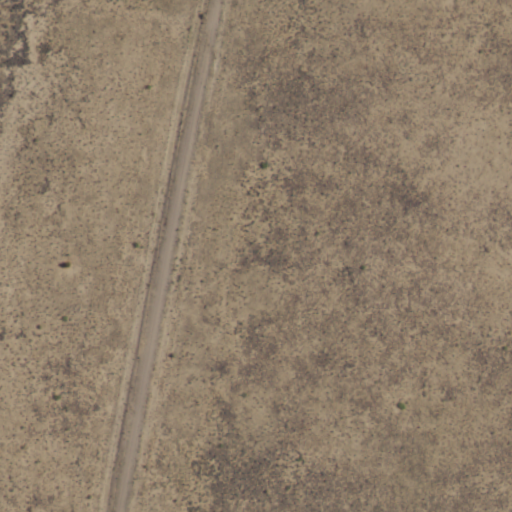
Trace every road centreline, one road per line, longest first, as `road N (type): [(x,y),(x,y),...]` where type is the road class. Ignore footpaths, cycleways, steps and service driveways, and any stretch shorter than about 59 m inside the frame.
road 1 (residential): [(118,511),(210,27)]
road 2 (track): [(75,0),(210,27)]
